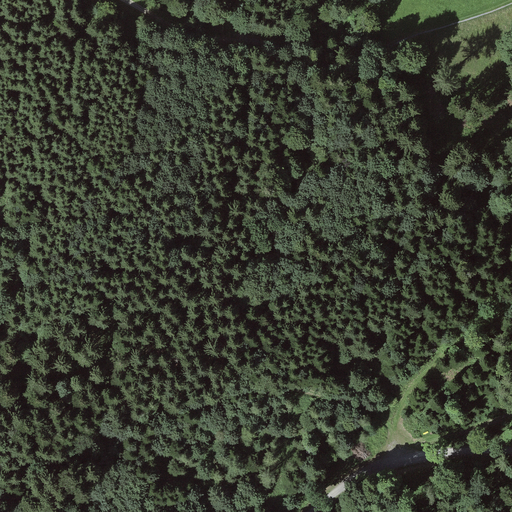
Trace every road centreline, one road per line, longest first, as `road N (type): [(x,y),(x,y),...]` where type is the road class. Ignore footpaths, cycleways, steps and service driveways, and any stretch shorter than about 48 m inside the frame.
road 1 (track): [(511,2),(403,36),(372,57),(266,47)]
road 2 (track): [(511,451),(407,454),(312,511)]
road 3 (track): [(266,47),(150,16),(121,0)]
